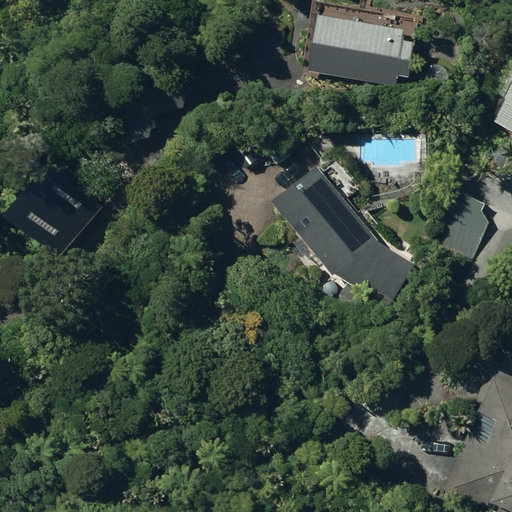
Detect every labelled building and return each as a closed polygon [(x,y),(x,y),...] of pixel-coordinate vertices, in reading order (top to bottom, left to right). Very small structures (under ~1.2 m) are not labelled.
[(317,69),(403,84),(413,54),(425,56),(429,37),(418,35),(420,25),(328,9),(317,69)] [(139,105),(134,141),(155,135),(161,116),(189,106),(195,85),(139,105)] [(285,198),(338,273),(341,271),(391,306),(429,260),(387,235),(385,237),(333,164),(285,198)] [(488,195),(463,191),(451,253),(477,257),(488,195)] [(458,471),(451,486),(507,511),(511,511),(511,369),(496,362),(485,386),(469,419),(480,425),(458,471)]
